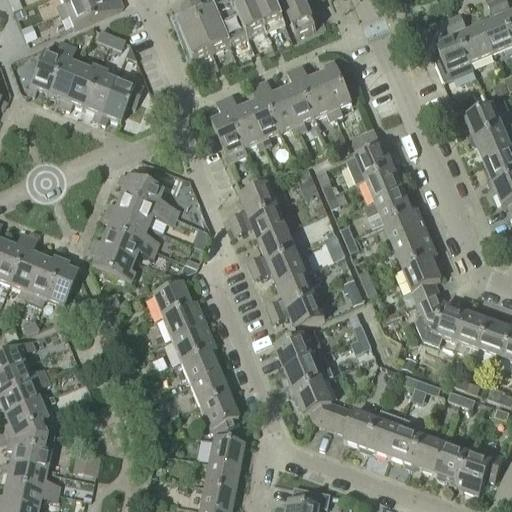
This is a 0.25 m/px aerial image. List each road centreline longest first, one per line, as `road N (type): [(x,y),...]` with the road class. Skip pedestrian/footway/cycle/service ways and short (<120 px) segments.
road 1 (residential): [(276,454),(237,336),(237,274),(187,137)]
road 2 (residential): [(511,291),(478,277),(376,28)]
road 3 (residential): [(180,107),(376,28)]
road 4 (residential): [(0,205),(187,137)]
road 5 (residential): [(276,454),(427,511)]
